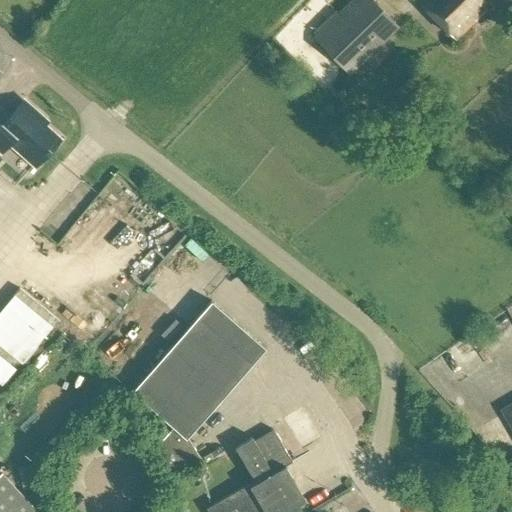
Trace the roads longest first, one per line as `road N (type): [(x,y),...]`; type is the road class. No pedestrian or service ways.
road 1 (residential): [(0,35),(289,264),(392,357),(368,486),(386,511)]
road 2 (track): [(392,357),(511,490)]
